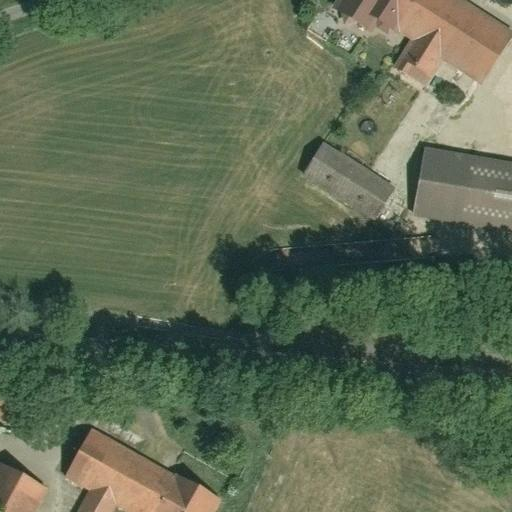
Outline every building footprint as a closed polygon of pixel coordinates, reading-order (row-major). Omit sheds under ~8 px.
[(507,40),(445,0),(354,0),(333,32),(384,65),(397,44),(473,93),(507,40)] [(313,149),(292,184),(371,231),(392,196),(313,149)] [(511,174),(415,156),(402,223),(511,244),(511,174)] [(0,375),(0,430),(18,435),(31,383),(0,375)] [(88,498),(80,511),(184,511),(194,494),(94,439),(68,486),(88,498)] [(0,511),(38,511),(45,499),(0,476),(0,511)]
